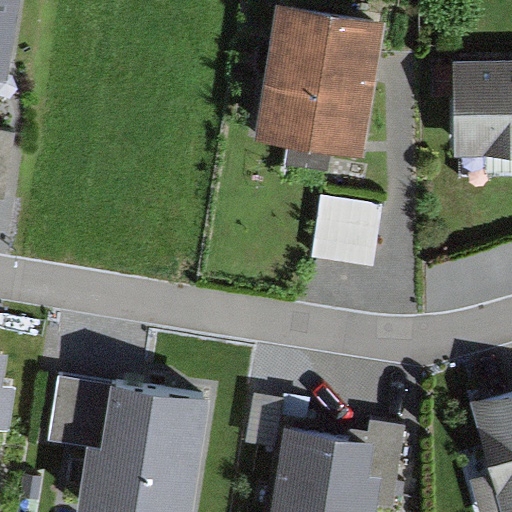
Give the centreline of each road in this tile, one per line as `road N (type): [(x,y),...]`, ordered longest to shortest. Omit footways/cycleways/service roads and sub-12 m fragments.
road 1 (residential): [(511,311),(390,344),(0,282)]
road 2 (unknown): [(390,344),(396,511)]
